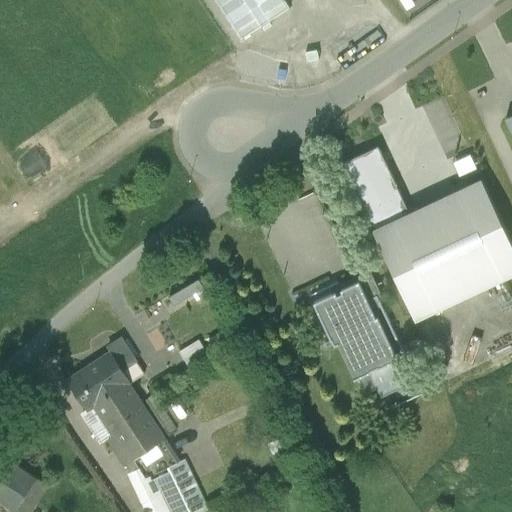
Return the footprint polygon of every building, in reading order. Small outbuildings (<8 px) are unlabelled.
[(0,0),(0,143),(18,174),(144,99),(120,58),(136,49),(156,82),(244,29),(229,6),(239,0),(0,0)] [(459,176),(479,169),(473,151),(453,158),(459,176)] [(511,242),(482,179),(373,227),(412,321),(511,274),(511,242)] [(200,279),(168,297),(173,306),(204,288),(200,279)] [(376,294),(367,298),(359,282),(341,290),(343,293),(337,295),(336,292),(314,302),(331,339),(332,339),(335,345),(339,343),(355,378),(357,378),(365,394),(382,386),(383,388),(414,373),(376,294)] [(209,289),(193,301),(201,311),(217,299),(209,289)] [(163,301),(149,309),(155,319),(169,311),(163,301)] [(168,327),(159,332),(167,345),(173,341),(175,340),(168,327)] [(111,352),(68,380),(87,409),(96,403),(127,383),(130,381),(131,382),(144,373),(121,338),(108,347),(111,352)] [(199,340),(180,352),(185,361),(187,365),(207,353),(199,340)] [(141,403),(127,383),(96,403),(115,433),(108,438),(125,464),(142,454),(148,464),(154,473),(178,461),(162,436),(141,403)] [(175,428),(153,395),(141,403),(162,436),(175,428)] [(50,458),(8,430),(0,441),(0,454),(37,478),(50,458)] [(37,478),(0,454),(0,502),(14,511),(37,478)] [(142,454),(125,464),(130,472),(148,464),(142,454)] [(178,461),(154,473),(148,464),(130,472),(128,473),(146,511),(209,511),(197,485),(185,458),(178,461)] [(30,511),(48,486),(37,478),(14,511),(30,511)]
